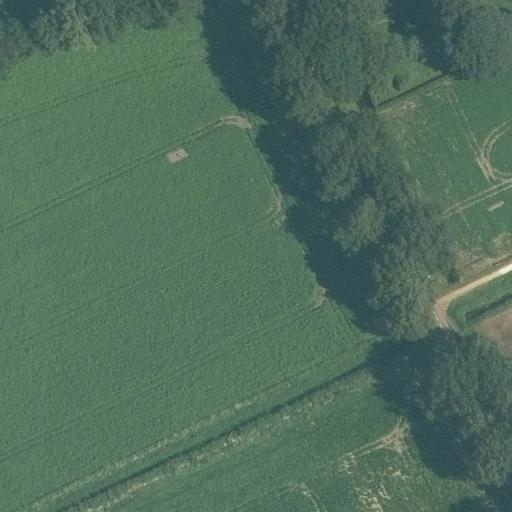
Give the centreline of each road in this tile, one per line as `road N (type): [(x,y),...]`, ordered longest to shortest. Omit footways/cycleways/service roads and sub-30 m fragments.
road 1 (unclassified): [(511,470),(328,122),(280,0)]
road 2 (track): [(121,0),(0,40)]
